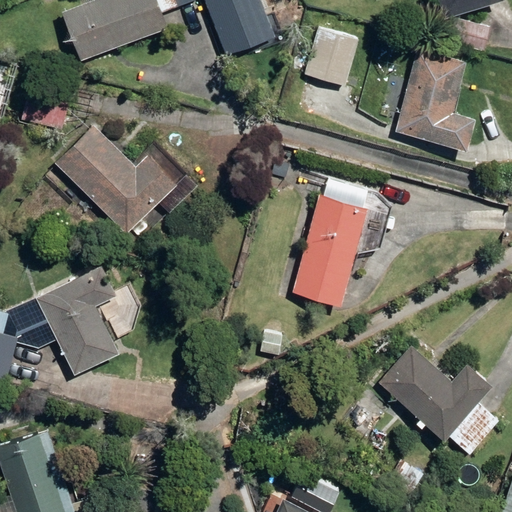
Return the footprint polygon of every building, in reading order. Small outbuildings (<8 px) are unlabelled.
[(179,2),(178,0),(78,0),(61,6),(80,56),(169,22),(163,8),(179,2)] [(178,0),(179,2),(183,0),(206,0),(226,51),(274,32),(262,0),(178,0)] [(440,0),(446,14),(487,0),(440,0)] [(305,70),(345,81),(358,35),(318,24),(305,70)] [(396,127),(467,144),(475,112),(454,107),(466,55),(416,43),(405,91),(393,89),(388,109),(400,112),(396,127)] [(23,117),(62,127),(67,105),(94,111),(99,91),(34,74),(23,117)] [(53,159),(127,230),(159,197),(170,208),(198,179),(187,168),(177,178),(149,151),(137,163),(92,119),(53,159)] [(293,288),(340,300),(367,202),(361,201),(363,190),(327,181),(324,191),(320,190),(293,288)] [(140,230),(147,236),(154,229),(147,222),(140,230)] [(0,382),(1,383),(17,336),(39,344),(57,335),(74,371),(119,349),(95,301),(116,291),(102,261),(4,309),(0,308),(0,382)] [(262,349),(279,351),(282,330),(264,328),(262,349)] [(449,431),(470,450),(499,416),(477,398),(492,380),(466,358),(451,376),(404,336),(372,374),(419,414),(416,418),(422,424),(426,419),(444,436),(449,431)] [(57,389),(42,349),(16,358),(31,398),(57,389)] [(92,511),(87,493),(71,498),(48,428),(0,443),(0,453),(13,492),(0,495),(0,511),(92,511)] [(385,479),(410,493),(423,469),(398,456),(385,479)] [(511,511),(511,476),(500,511),(511,511)] [(130,506),(153,509),(155,494),(132,491),(130,506)] [(319,511),(283,495),(282,498),(268,492),(260,511),(263,511),(319,511)]
